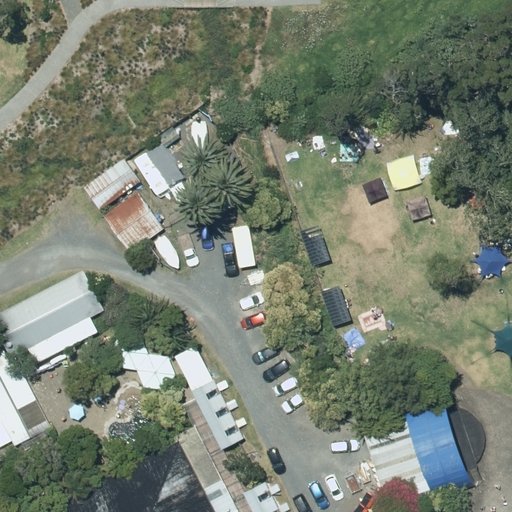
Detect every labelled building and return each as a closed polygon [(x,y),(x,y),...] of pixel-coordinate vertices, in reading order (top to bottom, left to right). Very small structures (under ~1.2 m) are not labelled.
[(127,156),(85,184),(99,204),(141,176),(127,156)] [(101,207),(129,249),(163,226),(136,184),(101,207)] [(85,267),(0,311),(0,327),(14,354),(29,346),(37,361),(99,329),(90,312),(105,305),(85,267)] [(283,511),(266,479),(248,488),(225,446),(246,435),(198,342),(177,353),(198,395),(185,401),(223,473),(206,481),(181,434),(45,504),(48,511),(283,511)] [(18,447),(55,428),(27,376),(17,370),(8,351),(0,355),(0,459),(22,455),(18,447)] [(451,404),(411,417),(418,436),(372,451),(391,511),(394,511),(412,506),(405,486),(433,477),(438,492),(476,480),(451,404)]
